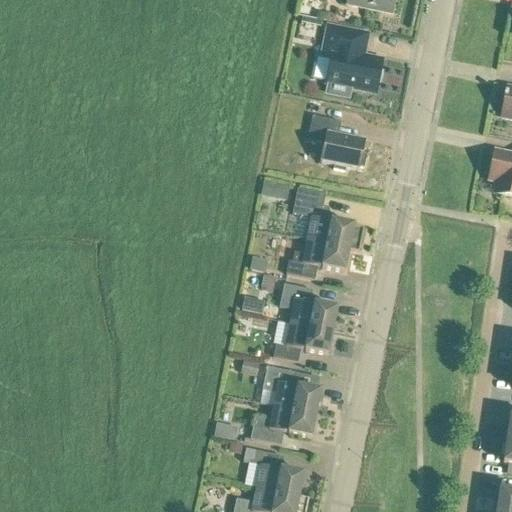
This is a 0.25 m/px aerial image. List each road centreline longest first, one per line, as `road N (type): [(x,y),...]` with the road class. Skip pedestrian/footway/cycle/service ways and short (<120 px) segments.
road 1 (residential): [(338,511),(443,0)]
road 2 (residential): [(464,511),(505,235),(511,236)]
